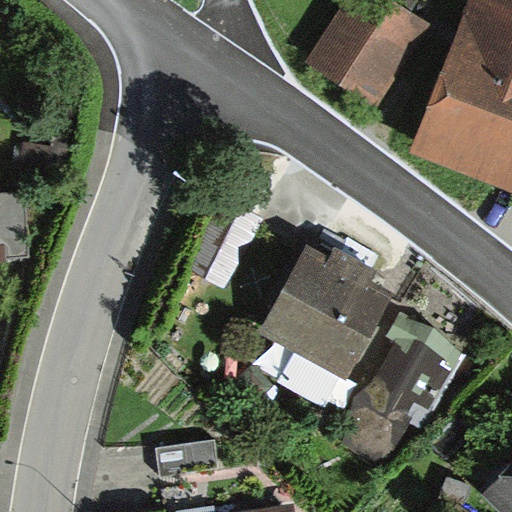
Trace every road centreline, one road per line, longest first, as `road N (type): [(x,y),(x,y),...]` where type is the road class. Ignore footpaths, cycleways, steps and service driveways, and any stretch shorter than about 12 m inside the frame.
road 1 (tertiary): [(38,511),(47,444),(93,307),(193,56)]
road 2 (residential): [(225,78),(511,287)]
